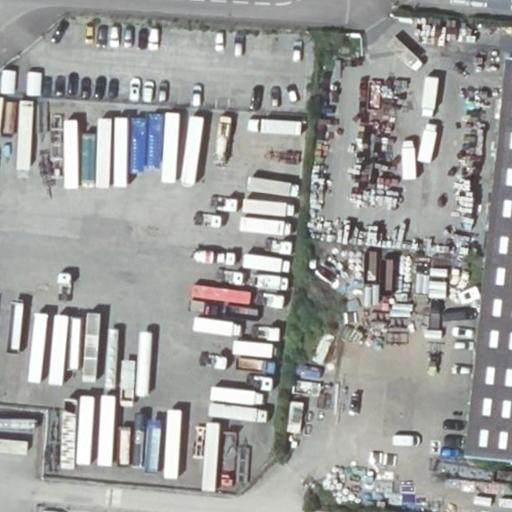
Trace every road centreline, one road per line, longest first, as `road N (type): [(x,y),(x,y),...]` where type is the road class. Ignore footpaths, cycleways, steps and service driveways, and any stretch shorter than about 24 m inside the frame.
road 1 (unknown): [(275,68),(259,221),(232,342),(198,372),(131,366)]
road 2 (unknown): [(0,430),(59,431),(109,398),(138,345),(157,246)]
